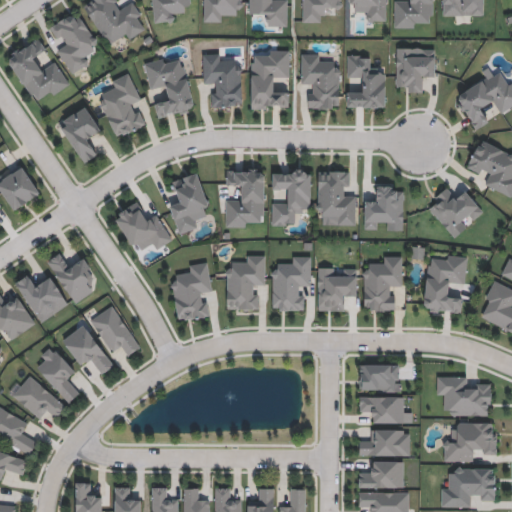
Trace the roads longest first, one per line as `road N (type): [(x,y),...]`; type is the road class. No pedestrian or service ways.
road 1 (residential): [(511,369),(447,345),(223,345),(175,361),(113,404),(56,469),(45,511)]
road 2 (residential): [(78,205),(167,151),(224,140),(416,143)]
road 3 (residential): [(0,91),(175,361)]
road 4 (residential): [(76,442),(105,456),(332,458)]
road 5 (residential): [(333,343),(330,511)]
